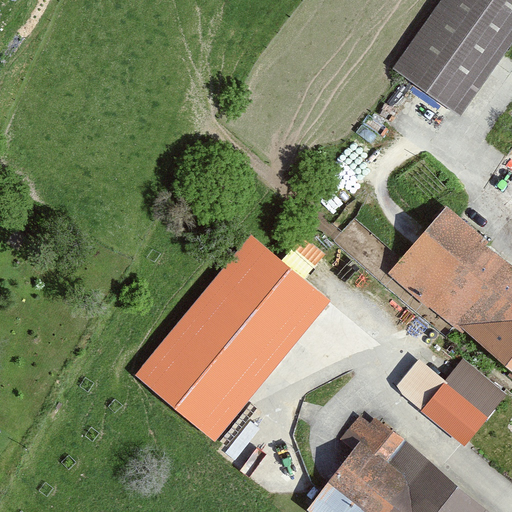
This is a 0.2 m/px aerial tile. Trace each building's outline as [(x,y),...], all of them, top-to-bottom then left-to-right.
[(511,0),(444,0),(398,63),(463,111),(511,42),(511,0)] [(511,261),(452,210),(389,283),(511,388),(511,261)] [(212,440),(334,299),(259,234),(137,376),(212,440)] [(392,388),(469,440),(504,388),(459,357),(447,375),(416,354),(392,388)] [(381,421),(312,507),(318,511),(490,511),(492,510),(381,421)]
